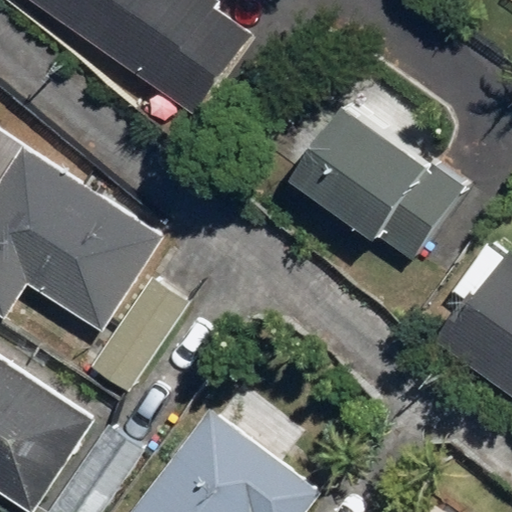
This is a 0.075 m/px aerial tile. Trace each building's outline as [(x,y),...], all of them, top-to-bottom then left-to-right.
[(55,0),(207,109),(273,18),(248,0),(55,0)] [(482,187),(362,97),(307,171),(427,260),(482,187)] [(178,231),(42,143),(38,141),(0,199),(0,299),(18,312),(40,278),(116,327),(178,231)] [(448,331),(453,335),(511,377),(511,237),(505,232),(467,285),(477,292),(448,331)] [(143,387),(204,296),(163,269),(102,360),(143,387)] [(0,478),(48,511),(114,415),(0,335),(0,478)] [(315,511),(339,481),(227,396),(138,511),(315,511)] [(108,511),(157,443),(122,418),(63,502),(77,511),(108,511)]
